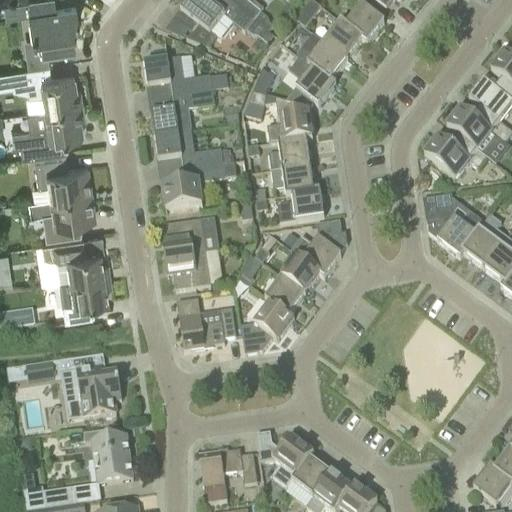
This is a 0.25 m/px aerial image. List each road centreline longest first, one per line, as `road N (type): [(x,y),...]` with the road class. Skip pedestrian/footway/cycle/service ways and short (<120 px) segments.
road 1 (residential): [(175,386),(142,300),(108,46),(142,0)]
road 2 (residential): [(451,0),(349,132),(367,279)]
road 3 (residential): [(413,274),(401,153),(415,123),(511,0)]
road 4 (residential): [(180,433),(305,418)]
road 5 (residential): [(298,369),(175,386)]
